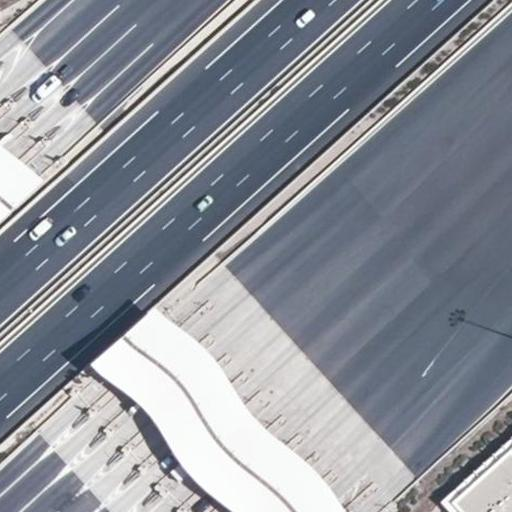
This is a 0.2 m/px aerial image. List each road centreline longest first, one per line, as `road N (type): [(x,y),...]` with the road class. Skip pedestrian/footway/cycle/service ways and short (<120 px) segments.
road 1 (motorway): [(0,388),(430,0)]
road 2 (motorway): [(138,511),(511,166)]
road 3 (motorway): [(320,0),(0,289)]
road 4 (motorway): [(142,0),(0,128)]
